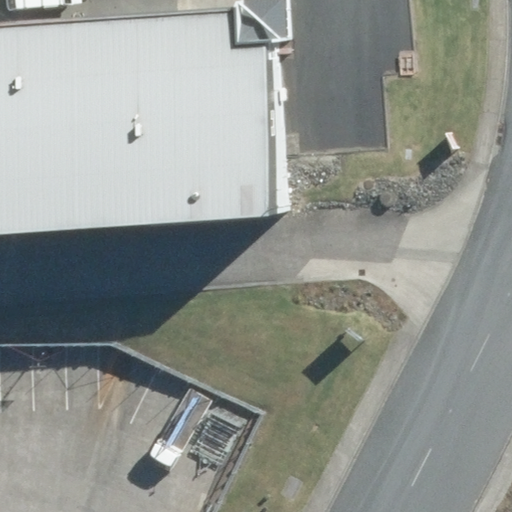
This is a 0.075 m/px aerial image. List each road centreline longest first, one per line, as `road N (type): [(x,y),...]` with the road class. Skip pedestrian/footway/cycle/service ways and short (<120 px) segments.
road 1 (residential): [(511,267),(377,511)]
road 2 (unknown): [(169,511),(74,464),(0,444)]
